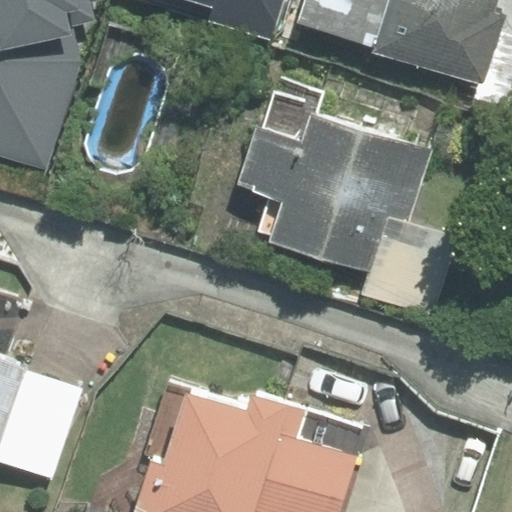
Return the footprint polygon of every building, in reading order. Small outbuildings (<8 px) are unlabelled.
[(0,0),(0,146),(59,164),(108,0),(0,0)] [(150,0),(276,42),(290,0),(150,0)] [(309,0),(305,14),(388,40),(400,0),(309,0)] [(400,0),(388,40),(497,75),(511,27),(511,12),(505,10),(508,0),(400,0)] [(324,106),(282,235),(372,264),(365,287),(439,312),(465,230),(415,214),(439,143),(324,106)] [(96,380),(0,344),(0,455),(61,478),(96,380)] [(297,402),(198,372),(175,447),(166,444),(147,506),(168,511),(345,511),(366,446),(291,423),(297,402)]
